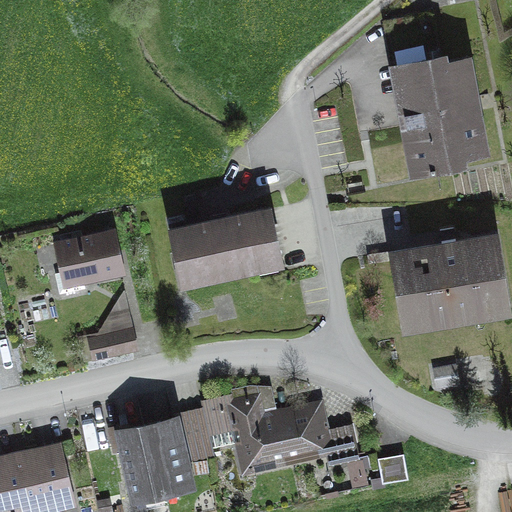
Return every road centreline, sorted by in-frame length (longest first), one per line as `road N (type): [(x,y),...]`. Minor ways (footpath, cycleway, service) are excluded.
road 1 (residential): [(0,405),(235,353),(297,357),(342,371)]
road 2 (residential): [(295,107),(337,297),(342,371)]
road 3 (residential): [(342,371),(418,415),(511,438)]
road 4 (track): [(384,0),(294,76),(295,107)]
